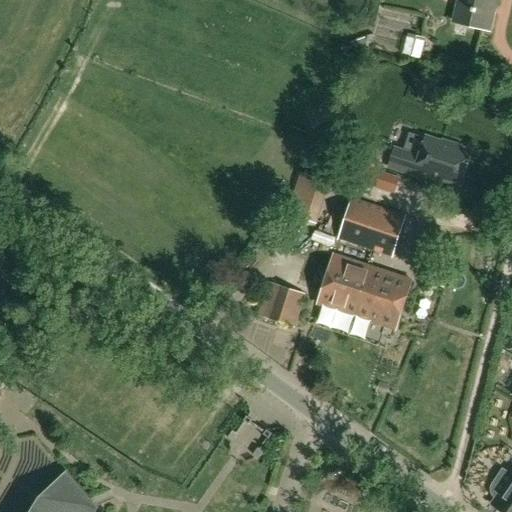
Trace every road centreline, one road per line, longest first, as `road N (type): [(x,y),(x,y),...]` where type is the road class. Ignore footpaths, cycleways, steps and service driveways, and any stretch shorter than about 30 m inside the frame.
road 1 (unclassified): [(316,413),(0,190)]
road 2 (track): [(440,507),(456,486),(511,246)]
road 3 (unclassified): [(447,511),(316,413)]
